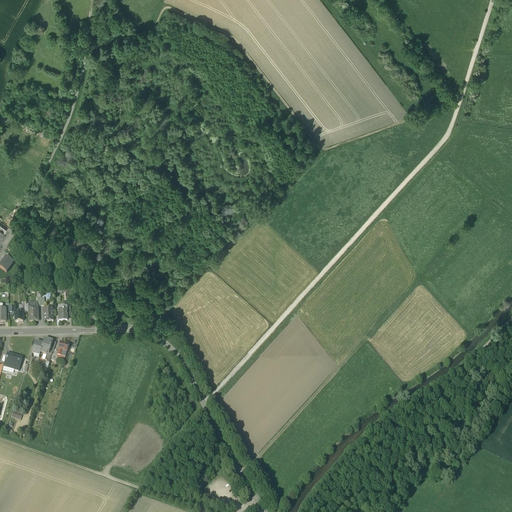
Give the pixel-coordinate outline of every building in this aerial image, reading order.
[(14,220),(18,222),(23,211),(19,209),(14,220)] [(14,263),(6,257),(0,265),(0,268),(7,273),(14,263)] [(71,289),(62,290),(62,294),(67,294),(67,299),(72,299),(71,289)] [(23,313),(18,313),(18,307),(14,307),(14,317),(15,317),(15,322),(23,322),(23,313)] [(36,308),(29,308),(29,312),(29,322),(38,322),(38,308),(36,308)] [(52,311),(45,311),(45,309),(44,309),(44,322),(53,322),(53,309),(53,310),(52,310),(52,311)] [(67,311),(59,311),(59,320),(59,321),(60,321),(67,321),(67,317),(67,311)] [(53,342),(45,340),(43,345),(41,352),(47,354),(45,361),(47,362),(45,369),(48,370),(51,360),(51,358),(53,352),(56,343),(53,343),(53,342)] [(43,345),(36,343),(34,347),(32,354),(33,354),(40,356),(41,352),(43,345)] [(69,345),(61,343),(59,350),(67,353),(69,345)] [(22,358),(12,355),(11,358),(7,357),(4,368),(9,369),(10,366),(15,367),(15,370),(19,371),(22,358)] [(3,371),(13,374),(15,370),(15,367),(10,366),(9,369),(4,368),(3,371)] [(13,412),(11,418),(21,421),(23,416),(13,412)]
